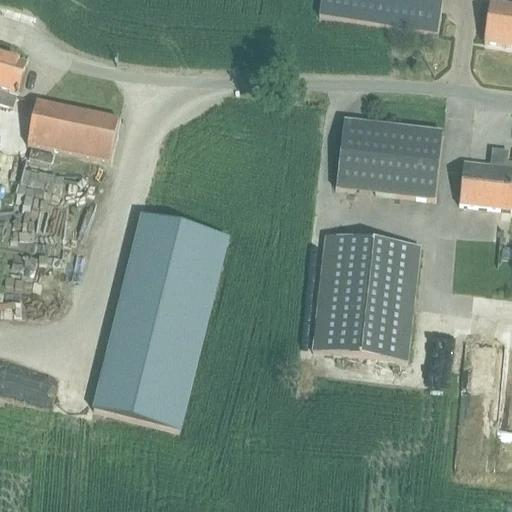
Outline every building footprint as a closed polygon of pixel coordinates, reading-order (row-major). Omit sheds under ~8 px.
[(326,0),(322,27),(441,45),(447,0),(326,0)] [(484,51),(511,55),(511,9),(491,7),(484,51)] [(0,101),(20,107),(32,62),(0,53),(0,101)] [(27,156),(114,172),(123,126),(35,110),(27,156)] [(328,196),(443,206),(449,140),(447,140),(344,131),(343,150),(332,149),(328,196)] [(456,212),(511,218),(511,173),(461,168),(456,212)] [(19,197),(64,200),(65,177),(20,174),(19,197)] [(232,248),(145,225),(94,421),(182,443),(232,248)] [(329,252),(317,364),(410,374),(422,262),(329,252)]
